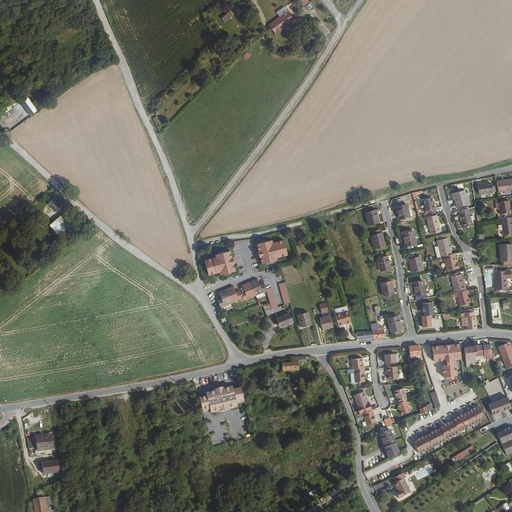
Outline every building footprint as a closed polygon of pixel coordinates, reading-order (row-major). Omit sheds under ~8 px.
[(225,22),(233,15),(230,11),(222,18),(225,22)] [(286,12),(267,26),(274,36),(282,30),(281,29),(292,21),(286,12)] [(247,52),(243,56),(246,60),(251,55),(247,52)] [(21,110),(27,118),(33,113),(23,100),(17,105),(19,107),(21,110)] [(501,179),(497,179),(499,190),(511,188),(511,177),(508,178),(508,180),(501,180),(501,179)] [(483,181),(475,182),(476,192),(490,191),(488,182),(484,182),(483,181)] [(456,207),(468,204),(467,199),(466,195),(465,195),(464,190),(451,193),(452,199),(454,199),(456,207)] [(427,209),(428,213),(436,211),(432,197),(423,199),(426,210),(427,209)] [(509,199),(499,201),(501,212),(511,211),(509,199)] [(398,216),(408,214),(405,201),(395,204),(398,216)] [(425,212),(420,213),(416,201),(414,201),(418,217),(426,215),(425,212)] [(367,222),(377,219),(374,207),(363,210),(367,222)] [(468,207),(459,210),(462,226),(472,224),(468,207)] [(64,213),(50,225),(59,236),(73,223),(64,213)] [(430,233),(440,231),(436,214),(426,216),(430,233)] [(509,216),(501,218),(504,234),(511,232),(511,223),(511,224),(509,216)] [(371,232),(369,233),(372,245),(383,243),(379,230),(378,226),(370,229),(371,232)] [(401,230),(404,243),(414,241),(411,228),(401,230)] [(438,244),(440,255),(444,254),(450,252),(449,246),(448,243),(447,236),(436,239),(438,244)] [(260,255),(259,255),(261,263),(276,259),(275,257),(286,254),(283,239),(272,242),(271,240),(256,243),(258,250),(259,250),(260,255)] [(500,260),(511,259),(511,248),(511,243),(499,244),(500,260)] [(231,257),(232,257),(230,249),(215,253),(216,255),(205,258),(208,273),(219,270),(220,273),(235,269),(233,261),(231,262),(231,257)] [(455,259),(453,252),(450,252),(444,254),(444,257),(443,257),(446,269),(457,266),(456,261),(455,261),(454,259),(455,259)] [(382,254),(375,256),(378,268),(388,266),(385,253),(382,254)] [(407,257),(410,269),(421,267),(418,254),(407,257)] [(493,271),(494,288),(505,288),(504,277),(510,277),(509,270),(493,271)] [(449,275),(453,291),(464,288),(460,271),(458,272),(449,275)] [(244,299),(266,290),(265,287),(264,284),(259,286),(258,284),(256,278),(242,284),(244,289),(245,291),(241,293),(240,291),(240,290),(236,292),(236,290),(233,284),(219,290),(221,296),(222,297),(218,299),(221,305),(243,297),(244,299)] [(378,280),(381,293),(391,291),(389,278),(378,280)] [(413,293),(424,291),(421,278),(410,280),(413,293)] [(279,283),(283,303),(289,301),(284,282),(279,283)] [(271,304),(273,308),(277,306),(271,285),(265,287),(266,290),(270,304),(271,304)] [(464,288),(453,291),(454,295),(456,295),(458,304),(468,301),(465,293),(467,292),(466,288),(464,288)] [(429,314),(432,313),(431,301),(422,302),(422,306),(421,306),(422,310),(423,314),(429,314)] [(269,305),(263,306),(267,314),(274,311),(273,308),(271,309),(269,305)] [(349,319),(346,307),(334,311),(336,321),(344,320),(344,321),(349,319)] [(299,322),(310,319),(307,308),(296,311),(299,322)] [(276,317),(280,325),(293,320),(289,311),(276,317)] [(321,325),(331,323),(328,312),(318,314),(321,325)] [(465,325),(465,329),(475,328),(474,316),(473,316),(472,312),(471,312),(464,313),(463,313),(463,316),(460,317),(460,325),(465,325)] [(385,316),(388,329),(397,326),(394,313),(385,316)] [(430,325),(429,314),(423,314),(420,314),(421,326),(430,325)] [(376,327),(371,328),(371,335),(382,334),(381,324),(375,325),(376,327)] [(371,328),(361,329),(362,336),(371,335),(371,328)] [(501,357),(511,353),(510,349),(509,349),(506,342),(497,346),(501,357)] [(407,344),(407,349),(408,353),(413,353),(418,352),(417,344),(411,344),(407,344)] [(459,358),(457,344),(445,345),(430,346),(432,360),(443,359),(443,364),(440,364),(441,375),(454,374),(453,359),(459,358)] [(487,344),(474,346),(474,351),(472,351),(473,355),(483,354),(483,358),(488,357),(487,344)] [(474,351),(474,346),(462,346),(464,363),(473,362),(473,359),(473,355),(472,351),(474,351)] [(393,352),(383,353),(383,361),(394,360),(393,352)] [(511,354),(511,353),(501,357),(505,368),(511,364),(511,354)] [(303,354),(289,355),(289,360),(279,361),(279,369),(295,368),(296,360),(303,360),(303,354)] [(350,357),(351,367),(355,367),(363,366),(363,362),(362,362),(361,356),(350,357)] [(395,365),(384,365),(384,369),(386,369),(386,373),(386,378),(395,377),(395,365)] [(319,376),(326,372),(321,366),(317,368),(315,369),(319,376)] [(363,366),(355,367),(355,370),(353,370),(354,380),(364,379),(363,373),(363,371),(364,371),(363,366)] [(236,401),(244,400),(240,385),(233,387),(232,384),(223,386),(216,387),(207,390),(207,394),(200,396),(203,409),(210,407),(211,411),(230,408),(229,407),(237,406),(236,401)] [(397,401),(405,399),(407,398),(403,386),(394,389),(397,401)] [(352,393),(356,405),(367,400),(362,389),(352,393)] [(439,407),(434,393),(429,395),(434,409),(439,407)] [(169,408),(169,410),(171,414),(174,417),(177,418),(179,418),(183,418),(186,416),(189,412),(191,409),(191,405),(189,401),(188,399),(184,396),(181,396),(177,396),(174,397),(172,399),(170,401),(169,404),(169,406),(169,408)] [(487,406),(491,416),(509,408),(505,398),(487,406)] [(397,401),(396,401),(400,413),(409,410),(405,399),(397,401)] [(370,407),(368,400),(367,400),(356,405),(355,405),(358,412),(362,410),(370,407)] [(482,416),(476,405),(473,407),(472,406),(467,409),(467,410),(460,413),(459,412),(453,415),(454,416),(450,418),(451,420),(447,422),(447,421),(441,424),(442,425),(438,427),(439,428),(435,430),(435,429),(429,432),(429,433),(423,436),(422,435),(416,438),(417,439),(413,441),(419,452),(444,439),(444,438),(456,431),(456,430),(482,416)] [(370,407),(362,410),(364,414),(362,415),(365,423),(374,420),(372,415),(372,413),(370,407)] [(484,433),(493,428),(490,424),(482,428),(484,433)] [(497,434),(500,439),(501,443),(511,437),(511,432),(509,426),(501,429),(502,431),(497,434)] [(387,429),(379,432),(384,445),(394,441),(389,428),(387,429)] [(53,433),(38,436),(41,451),(55,449),(53,433)] [(385,448),(389,456),(398,451),(395,444),(385,448)] [(471,444),(453,456),(456,460),(474,449),(471,444)] [(60,469),(48,471),(49,477),(61,476),(60,469)] [(394,498),(406,492),(406,491),(399,479),(402,478),(399,473),(389,478),(391,482),(390,483),(394,492),(392,493),(394,498)] [(318,488),(308,493),(310,496),(320,492),(318,488)] [(42,500),(50,499),(48,491),(41,492),(42,500)] [(50,499),(52,511),(60,511),(57,497),(50,499)] [(34,502),(35,511),(52,511),(50,499),(42,500),(34,502)]
